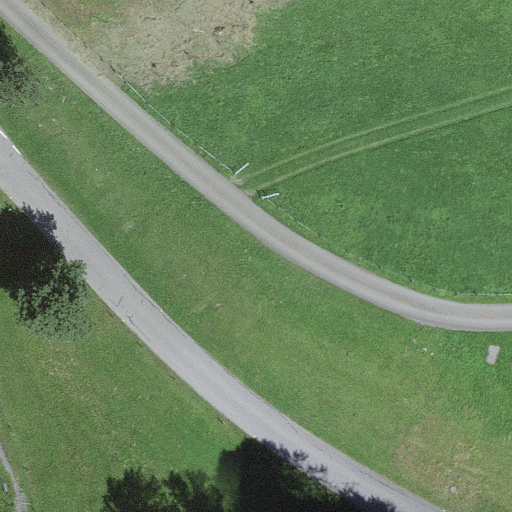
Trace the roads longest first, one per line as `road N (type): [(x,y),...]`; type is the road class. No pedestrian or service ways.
road 1 (track): [(6,0),(219,195),(279,239),(392,298),(472,320),(511,316)]
road 2 (unclassified): [(0,154),(207,383),(346,476),(416,511)]
